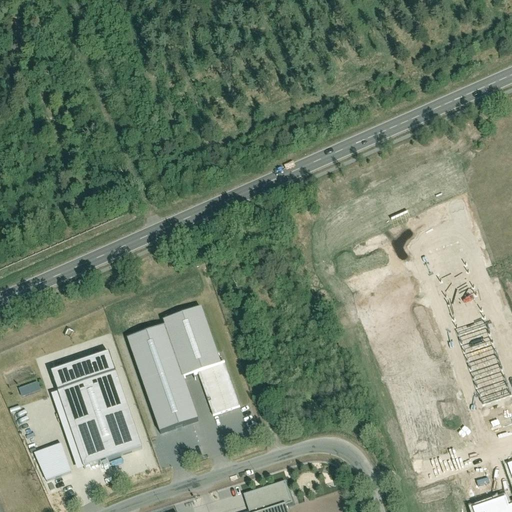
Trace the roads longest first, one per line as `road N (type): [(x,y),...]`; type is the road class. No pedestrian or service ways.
road 1 (primary): [(511,78),(0,302)]
road 2 (residential): [(280,454),(116,511)]
road 3 (unclassified): [(380,511),(365,466),(352,453),(329,445),(280,454)]
